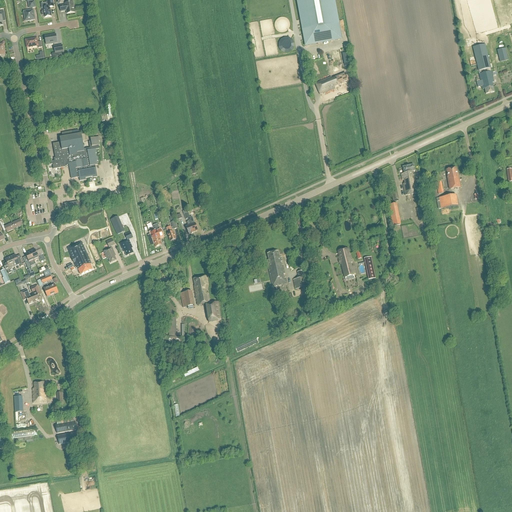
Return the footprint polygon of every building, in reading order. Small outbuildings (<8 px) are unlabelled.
[(332,0),(297,0),(306,45),(340,39),(332,0)] [(51,17),(50,8),(54,8),(53,1),(47,2),(47,3),(41,4),(42,9),(43,9),(43,12),(42,12),(41,13),(42,16),(43,16),(44,16),(44,18),(51,17)] [(66,12),(67,15),(75,13),(73,3),(65,4),(65,6),(60,7),(61,12),(66,12)] [(31,21),(32,21),(35,20),(33,11),(24,13),(25,16),(24,17),(24,19),(25,20),(26,22),(28,21),(29,22),(31,21)] [(45,37),(46,45),(57,43),(56,35),(45,37)] [(38,43),(37,39),(25,41),(27,49),(38,47),(38,49),(42,48),(41,42),(38,43)] [(494,93),(492,83),(494,83),(485,45),(473,48),(479,75),(480,82),(476,83),(478,88),(482,87),(483,90),(484,89),(485,95),(494,93)] [(54,47),(55,54),(56,54),(57,57),(64,56),(62,46),(58,47),(54,47)] [(500,63),(508,61),(505,49),(497,51),(500,63)] [(342,84),(347,82),(344,74),(335,78),(334,76),(324,80),(320,82),(315,84),(319,95),(324,93),(324,94),(339,88),(338,86),(342,85),(342,84)] [(97,162),(98,162),(97,158),(96,158),(95,154),(96,154),(96,150),(99,149),(99,146),(100,146),(99,142),(100,142),(99,138),(91,139),(91,142),(89,143),(90,149),(84,150),(82,139),(81,135),(73,136),(72,132),(62,134),(63,138),(60,138),(61,143),(53,144),(55,159),(54,159),(54,162),(52,162),(53,170),(64,168),(64,166),(69,165),(72,180),(77,179),(77,178),(79,177),(80,182),(86,181),(86,178),(93,177),(93,178),(97,177),(96,169),(94,169),(93,166),(98,166),(97,162)] [(404,174),(401,175),(402,181),(404,181),(405,185),(403,185),(405,196),(418,194),(415,176),(414,176),(413,172),(414,172),(413,166),(403,168),(404,174)] [(457,176),(456,169),(446,171),(448,178),(447,178),(450,191),(460,188),(458,176),(457,176)] [(456,195),(439,198),(441,210),(448,208),(454,207),(458,206),(456,195)] [(397,204),(388,206),(392,227),(401,225),(397,204)] [(189,222),(193,233),(198,231),(195,224),(193,225),(192,223),(193,223),(194,222),(192,218),(191,218),(190,218),(188,213),(186,214),(188,219),(189,222)] [(20,220),(12,224),(15,230),(23,226),(20,220)] [(120,220),(112,224),(116,232),(123,229),(120,220)] [(177,229),(174,222),(171,223),(173,227),(171,228),(171,227),(166,229),(168,234),(170,242),(176,240),(173,232),(173,233),(172,231),(174,230),(177,229)] [(15,230),(12,224),(4,228),(7,233),(15,230)] [(153,240),(156,248),(161,246),(159,238),(163,236),(161,231),(151,234),(153,240)] [(133,254),(131,247),(132,247),(129,240),(133,238),(130,233),(125,235),(128,241),(120,245),(123,253),(125,252),(127,257),(133,254)] [(111,248),(111,247),(115,245),(112,240),(107,242),(110,249),(104,252),(107,260),(108,259),(111,264),(116,261),(113,254),(115,254),(112,248),(111,248)] [(68,249),(72,259),(72,260),(74,264),(77,271),(79,270),(81,275),(92,270),(90,265),(91,264),(82,243),(68,249)] [(338,252),(337,252),(338,255),(338,257),(337,258),(339,264),(339,265),(340,265),(341,265),(344,279),(345,279),(354,276),(355,276),(354,275),(356,275),(354,266),(351,267),(351,264),(353,263),(350,254),(348,249),(338,252)] [(35,250),(30,252),(34,261),(39,259),(41,263),(44,261),(41,256),(38,257),(35,250)] [(31,267),(35,265),(34,262),(34,261),(30,252),(25,254),(28,262),(25,263),(28,269),(31,267)] [(268,261),(267,261),(272,288),(287,284),(286,278),(284,279),(284,275),(285,275),(283,266),(282,266),(281,263),(282,262),(281,258),(280,258),(278,252),(267,254),(267,255),(268,261)] [(16,256),(10,258),(15,267),(19,265),(21,267),(23,266),(20,259),(18,260),(16,256)] [(364,259),(368,280),(375,279),(371,257),(364,259)] [(6,272),(7,271),(8,274),(11,273),(10,271),(11,270),(12,269),(11,268),(15,267),(10,258),(5,260),(6,261),(7,263),(7,265),(8,267),(5,268),(4,268),(6,272)] [(1,272),(3,279),(5,284),(10,282),(5,270),(1,272)] [(293,280),(295,290),(308,287),(305,271),(297,273),(298,279),(293,280)] [(195,286),(193,286),(197,306),(205,304),(208,323),(208,322),(208,323),(221,321),(219,308),(218,302),(217,302),(215,303),(215,302),(210,303),(208,289),(208,288),(209,285),(207,276),(206,277),(193,279),(195,286)] [(51,287),(49,288),(53,295),(58,293),(54,284),(51,286),(51,287)] [(31,288),(31,289),(33,295),(31,296),(34,303),(40,300),(38,296),(37,294),(40,293),(38,287),(37,286),(34,287),(31,288)] [(53,295),(49,288),(47,288),(47,287),(44,289),(47,298),(53,295)] [(20,293),(23,300),(24,299),(26,298),(27,300),(29,305),(34,303),(31,296),(30,296),(28,292),(27,290),(24,292),(21,293),(20,293)] [(181,294),(184,308),(195,306),(193,292),(181,294)] [(182,350),(182,338),(169,338),(169,349),(182,350)] [(43,394),(43,390),(45,390),(44,383),(34,384),(35,389),(33,389),(34,404),(46,403),(45,393),(43,394)] [(55,426),(57,434),(77,430),(75,422),(55,426)] [(59,445),(79,441),(77,433),(58,437),(59,445)]
